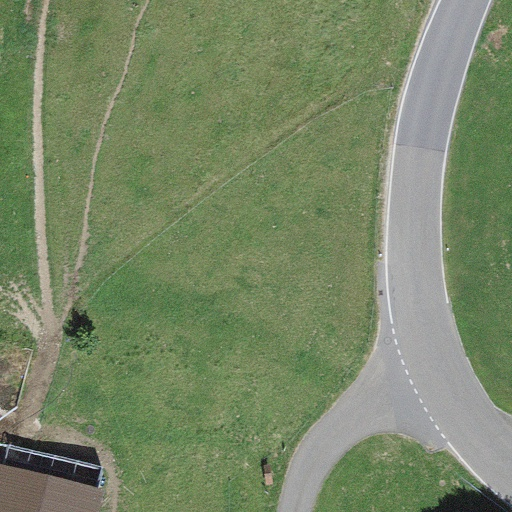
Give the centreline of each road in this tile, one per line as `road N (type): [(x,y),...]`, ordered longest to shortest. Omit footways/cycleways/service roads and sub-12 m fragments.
road 1 (tertiary): [(511,472),(452,400),(429,356),(415,258),(427,115),(464,0)]
road 2 (track): [(429,356),(318,450),(295,511)]
